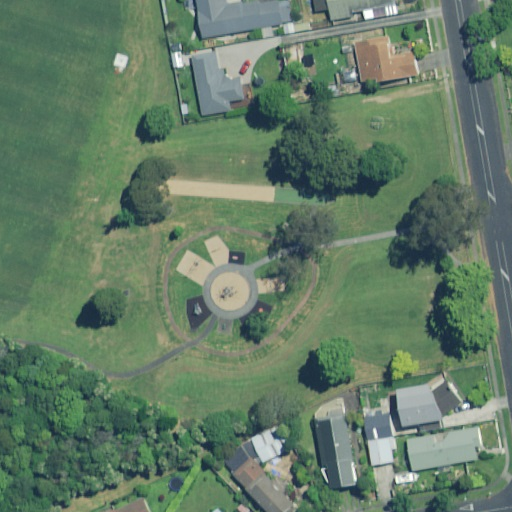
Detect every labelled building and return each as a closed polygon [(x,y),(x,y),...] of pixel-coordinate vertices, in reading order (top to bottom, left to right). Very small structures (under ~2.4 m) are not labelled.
[(228,7),(226,0),(195,0),(203,39),(284,25),(286,34),(295,33),(288,0),(285,0),(260,5),(259,1),(228,7)] [(324,0),(329,22),(353,17),(352,14),(396,5),(394,0),(324,0)] [(393,57),(389,37),(355,44),(363,83),(380,79),(380,83),(419,75),(414,53),(393,57)] [(220,69),(217,51),(193,55),(203,116),(231,111),(229,102),(244,99),(240,78),(226,81),(224,69),(220,69)] [(400,426),(418,423),(419,431),(443,428),(441,417),(462,401),(445,378),(430,389),(429,383),(394,388),(400,426)] [(370,441),(393,437),(386,401),(364,405),(370,441)] [(361,457),(357,457),(351,412),(317,417),(324,464),(336,462),(340,488),(365,485),(361,457)] [(258,459),(261,456),(264,462),(294,450),(284,425),(254,438),(255,439),(227,461),(238,474),(257,492),(275,511),(296,511),(305,504),(273,470),(271,472),(258,459)] [(481,450),(478,427),(405,439),(410,471),(476,460),(475,451),(481,450)] [(154,511),(147,498),(120,510),(119,509),(111,511),(154,511)]
